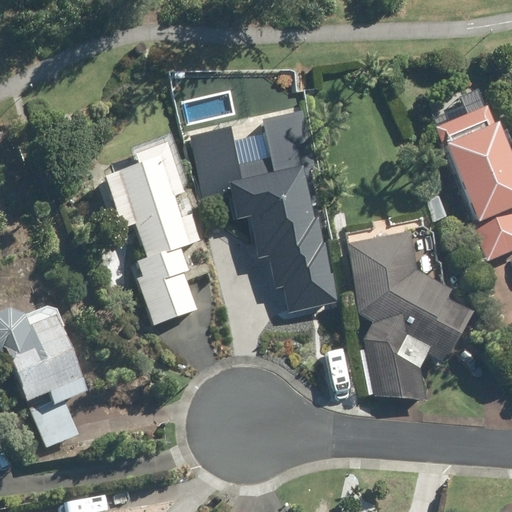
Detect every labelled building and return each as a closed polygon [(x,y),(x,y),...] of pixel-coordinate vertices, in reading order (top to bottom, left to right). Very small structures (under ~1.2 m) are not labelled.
[(436,132),(475,226),(469,229),(485,267),(511,255),(511,171),(487,111),(483,113),(476,95),(458,102),(465,119),(436,132)] [(323,138),(318,147),(337,157),(341,148),(323,138)] [(182,200),(179,191),(185,189),(168,139),(129,154),(136,172),(104,184),(122,234),(133,230),(145,263),(131,267),(153,329),(195,314),(183,279),(187,277),(179,252),(198,246),(189,220),(178,224),(171,203),(182,200)] [(362,330),(366,346),(362,346),(370,389),(427,396),(421,363),(428,349),(446,358),(472,309),(445,294),(450,286),(417,269),(409,230),(345,243),(357,308),(372,317),(362,330)] [(299,262),(288,264),(288,268),(250,276),(255,296),(332,281),(323,237),(295,242),(299,262)] [(338,281),(323,284),(326,298),(340,295),(338,281)] [(86,398),(55,320),(25,331),(23,325),(8,318),(0,320),(0,359),(8,362),(38,439),(73,425),(66,405),(86,398)]
